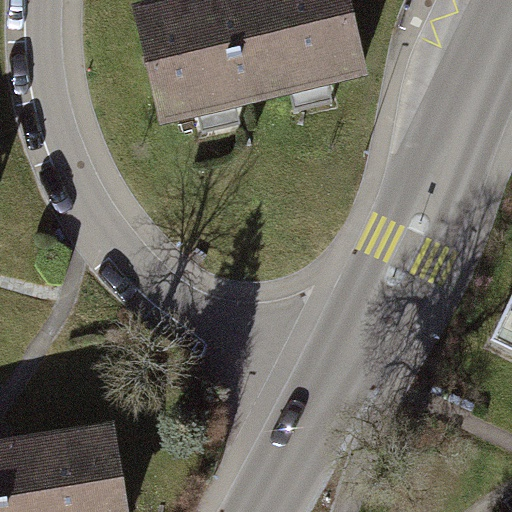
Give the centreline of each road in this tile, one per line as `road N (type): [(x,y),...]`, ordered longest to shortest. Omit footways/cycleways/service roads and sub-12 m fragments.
road 1 (residential): [(324,396),(171,289),(98,203),(66,150),(55,112),(47,0)]
road 2 (secondary): [(324,396),(401,251),(511,4)]
road 3 (secondary): [(258,511),(324,396)]
